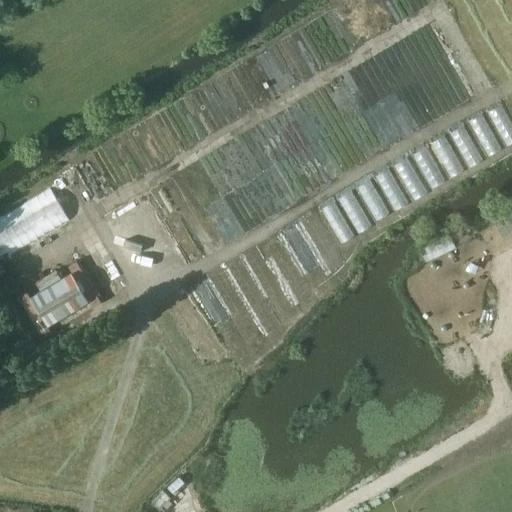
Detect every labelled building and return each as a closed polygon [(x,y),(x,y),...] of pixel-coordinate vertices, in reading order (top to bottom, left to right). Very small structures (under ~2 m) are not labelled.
[(509,150),(511,148),(511,117),(504,101),(490,108),(509,150)] [(491,161),(506,154),(486,110),(471,117),(491,161)] [(473,171),(487,164),(468,122),(454,128),(473,171)] [(182,172),(169,179),(205,248),(218,241),(182,172)] [(0,256),(69,216),(52,187),(0,217),(0,256)] [(72,275),(31,299),(51,334),(92,309),(72,275)]
